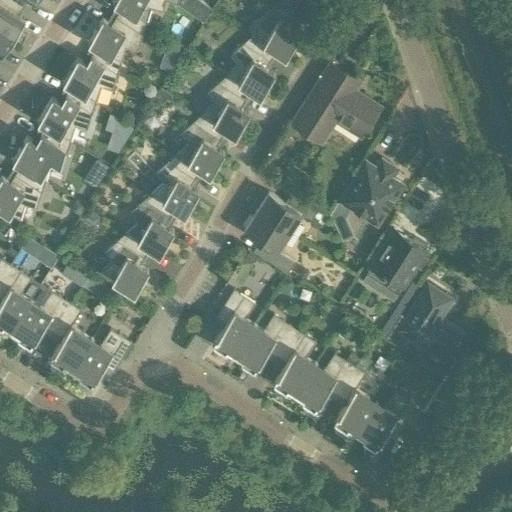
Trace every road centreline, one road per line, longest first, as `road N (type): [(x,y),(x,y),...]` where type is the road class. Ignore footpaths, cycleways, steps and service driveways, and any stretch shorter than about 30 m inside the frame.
road 1 (residential): [(153,365),(160,334),(251,159),(335,24)]
road 2 (residential): [(511,324),(395,0)]
road 3 (residential): [(408,511),(167,363),(153,365)]
road 4 (residential): [(153,365),(135,371),(100,423),(82,421),(0,372)]
road 5 (residential): [(0,111),(70,0)]
